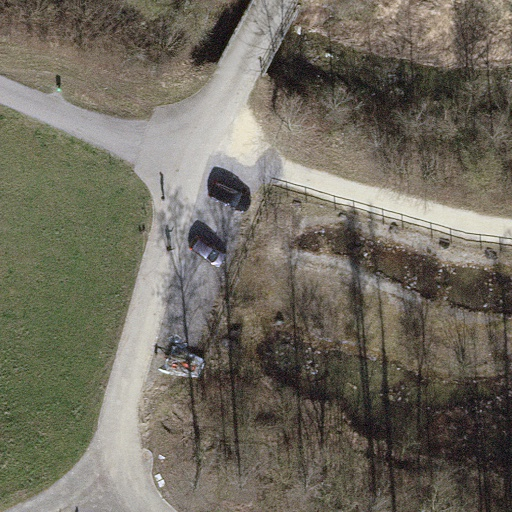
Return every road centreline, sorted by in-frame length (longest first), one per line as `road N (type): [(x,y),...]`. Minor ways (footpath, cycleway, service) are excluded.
road 1 (residential): [(274,0),(220,103),(99,491),(132,511)]
road 2 (track): [(201,163),(0,85)]
